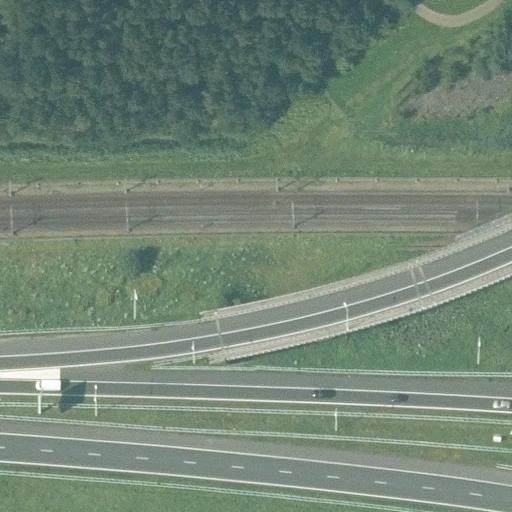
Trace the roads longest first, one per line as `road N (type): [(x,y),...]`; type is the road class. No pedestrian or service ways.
road 1 (motorway): [(511,257),(325,317),(221,339),(0,363)]
road 2 (motorway): [(511,506),(242,472),(0,454)]
road 3 (motorway): [(511,410),(0,384)]
